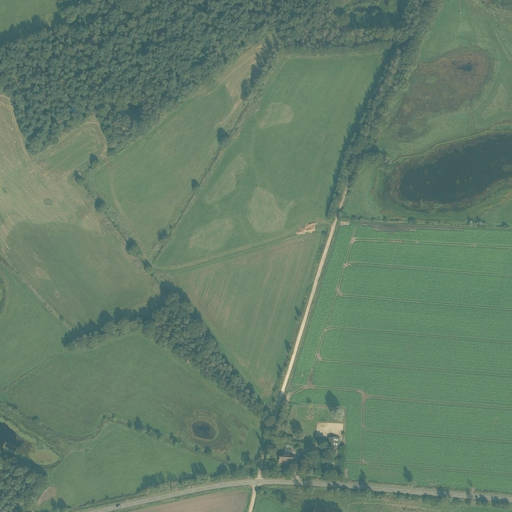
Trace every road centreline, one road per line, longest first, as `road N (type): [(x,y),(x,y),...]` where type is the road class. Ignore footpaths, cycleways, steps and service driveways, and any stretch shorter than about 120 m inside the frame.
road 1 (track): [(430,0),(343,197),(250,511)]
road 2 (tertiary): [(96,511),(267,481),(511,500)]
